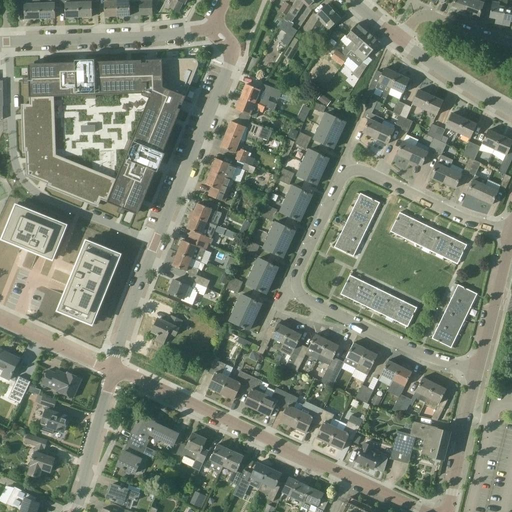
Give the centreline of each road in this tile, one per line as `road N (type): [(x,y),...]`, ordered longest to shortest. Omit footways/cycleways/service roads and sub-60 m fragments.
road 1 (residential): [(476,369),(406,347),(300,294),(296,275),(349,171),(511,233)]
road 2 (residential): [(423,511),(115,371)]
road 3 (residential): [(157,241),(26,185),(13,144),(7,43)]
road 4 (residential): [(213,30),(7,43)]
road 5 (residential): [(157,241),(229,66)]
road 6 (unclassified): [(74,511),(115,371)]
road 7 (unclassified): [(447,511),(476,369)]
road 8 (unclassified): [(476,369),(511,233)]
road 9 (residential): [(115,371),(157,241)]
road 10 (residential): [(511,111),(396,40)]
road 11 (residential): [(0,317),(115,371)]
road 12 (residential): [(511,43),(426,18),(396,40)]
